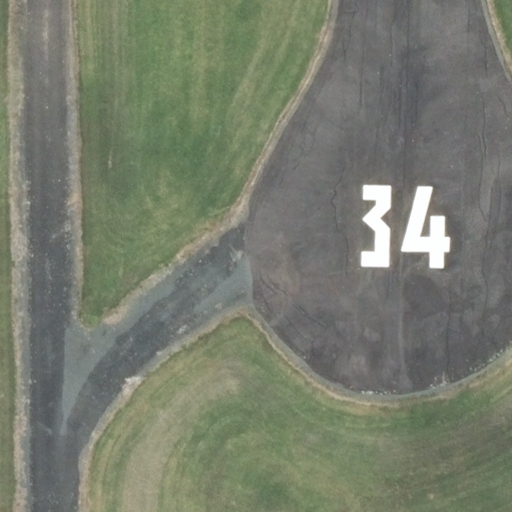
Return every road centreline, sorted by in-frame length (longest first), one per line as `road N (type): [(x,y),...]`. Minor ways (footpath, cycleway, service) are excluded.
road 1 (track): [(47,511),(39,0)]
road 2 (track): [(45,432),(235,271),(403,266)]
